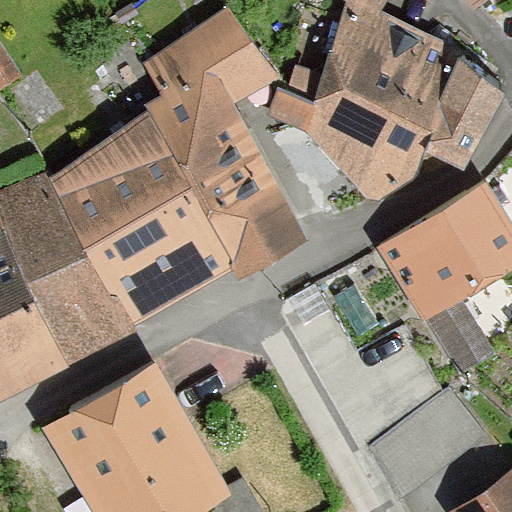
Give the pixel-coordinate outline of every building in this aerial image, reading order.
[(367,200),(381,201),(417,178),(426,154),(464,171),(505,95),(461,52),(381,12),(387,0),(342,0),(347,2),(341,19),(314,97),(278,81),(270,112),(306,129),(367,200)] [(49,179),(133,327),(233,271),(239,282),(307,241),(235,104),(281,78),(228,8),(143,65),(162,97),(53,177),(49,179)] [(0,45),(0,92),(22,76),(0,45)] [(46,173),(0,190),(0,219),(69,366),(133,327),(49,179),(46,173)] [(511,223),(485,182),(376,249),(427,321),(463,302),(511,269),(511,223)] [(0,402),(69,366),(0,219),(0,402)] [(494,354),(463,302),(427,321),(465,376),(494,354)] [(238,467),(227,473),(161,357),(40,425),(88,511),(166,511),(190,499),(197,511),(259,511),(262,510),(238,467)] [(511,511),(511,470),(455,509),(456,511),(511,511)]
